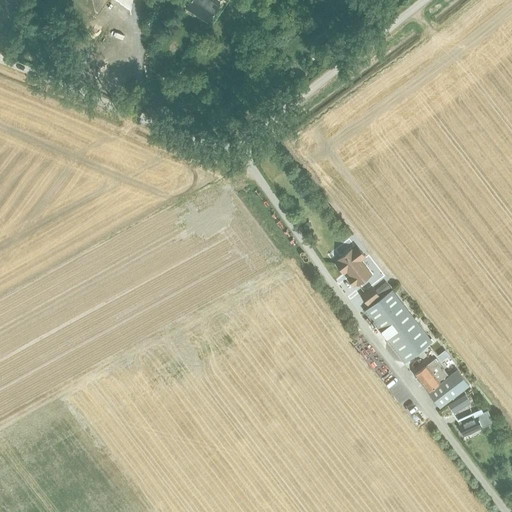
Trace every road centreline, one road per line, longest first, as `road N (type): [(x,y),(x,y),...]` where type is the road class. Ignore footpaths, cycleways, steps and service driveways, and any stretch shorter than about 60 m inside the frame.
road 1 (unclassified): [(506,511),(249,167),(245,151)]
road 2 (unclassified): [(245,151),(0,59)]
road 3 (unclassified): [(245,151),(257,133),(427,0)]
